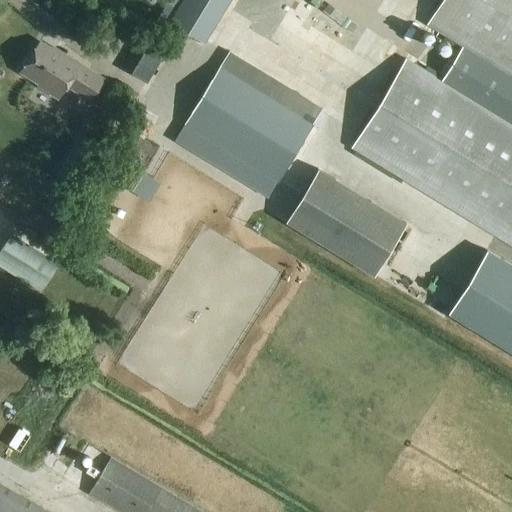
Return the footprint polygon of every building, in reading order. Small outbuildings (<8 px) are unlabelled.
[(207,45),(233,0),(168,0),(149,31),(174,47),(184,31),(207,45)] [(511,0),(445,0),(431,23),(511,72),(511,0)] [(51,50),(39,42),(28,59),(26,59),(21,66),(22,69),(20,72),(39,84),(38,86),(58,98),(66,86),(90,101),(103,80),(52,48),(51,50)] [(278,182),(322,110),(229,53),(185,126),(278,182)] [(511,120),(410,58),(356,147),(511,241),(511,120)] [(80,145),(59,178),(73,187),(94,154),(80,145)] [(373,277),(407,222),(319,168),(285,222),(373,277)] [(0,255),(0,267),(41,292),(58,264),(12,236),(0,255)] [(511,266),(487,251),(461,294),(457,300),(449,314),(511,352),(511,266)] [(0,290),(8,277),(0,271),(0,290)] [(119,511),(201,511),(110,458),(89,494),(119,511)] [(43,511),(0,486),(0,511),(43,511)]
